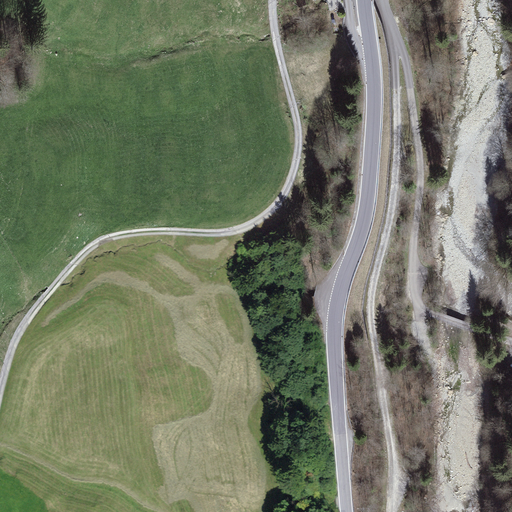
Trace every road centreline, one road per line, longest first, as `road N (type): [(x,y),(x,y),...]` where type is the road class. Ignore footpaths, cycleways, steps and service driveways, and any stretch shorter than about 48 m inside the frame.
road 1 (secondary): [(347,511),(334,320),(367,200),(373,109),(363,0)]
road 2 (track): [(0,385),(23,323),(97,241),(260,224),(290,187),(371,143)]
road 3 (unclassified): [(427,311),(413,257),(419,149),(406,65),(384,0)]
road 4 (residential): [(290,187),(301,151),(273,41),(272,0)]
